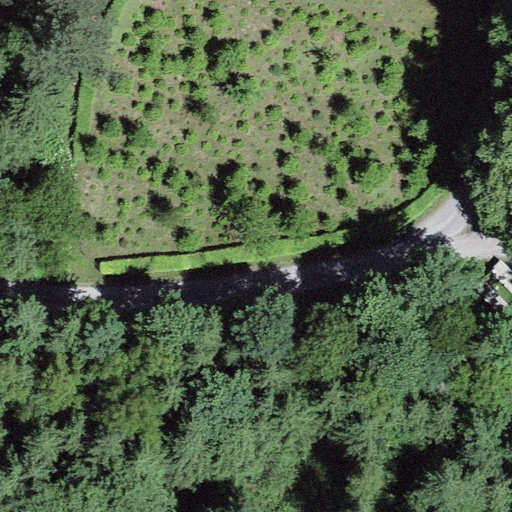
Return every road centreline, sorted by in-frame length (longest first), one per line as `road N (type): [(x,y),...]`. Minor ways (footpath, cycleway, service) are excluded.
road 1 (track): [(0,295),(61,302),(171,295),(428,249),(511,244)]
road 2 (track): [(511,125),(428,249)]
